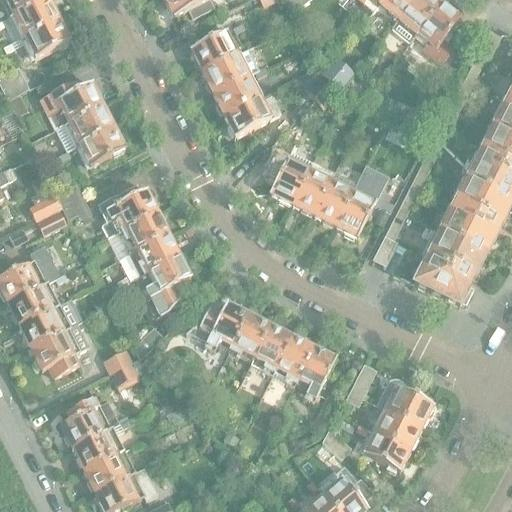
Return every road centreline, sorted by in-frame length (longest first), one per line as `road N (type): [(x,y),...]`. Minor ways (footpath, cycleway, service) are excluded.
road 1 (residential): [(488,382),(274,272),(241,242),(194,180),(104,0)]
road 2 (residential): [(488,382),(473,428),(425,511)]
